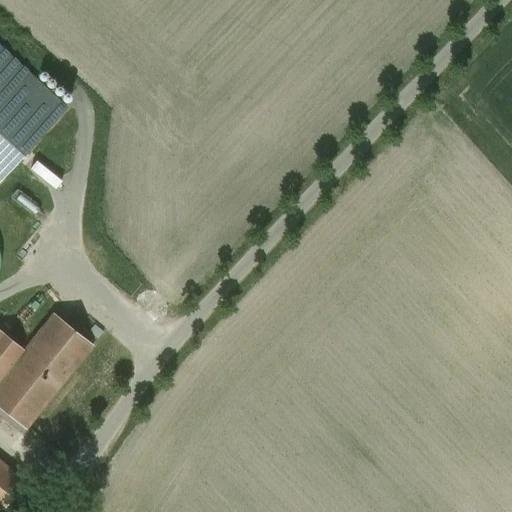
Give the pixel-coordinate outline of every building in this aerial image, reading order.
[(0,182),(66,110),(0,49),(0,182)] [(52,185),(59,177),(38,159),(31,168),(52,185)] [(25,350),(0,380),(0,406),(26,428),(93,345),(54,314),(25,350)] [(0,380),(25,350),(0,329),(0,380)] [(0,462),(0,510),(1,511),(24,482),(0,462)]
